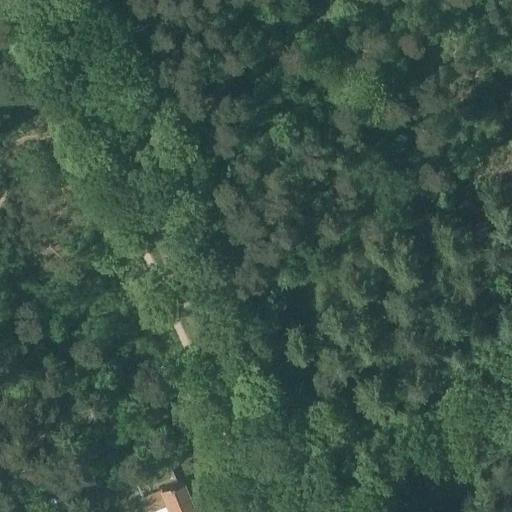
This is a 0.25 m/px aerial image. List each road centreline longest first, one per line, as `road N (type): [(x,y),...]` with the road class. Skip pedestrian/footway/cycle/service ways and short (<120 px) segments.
road 1 (unknown): [(162,170),(276,396),(366,449),(511,360)]
road 2 (unknown): [(87,0),(162,170)]
